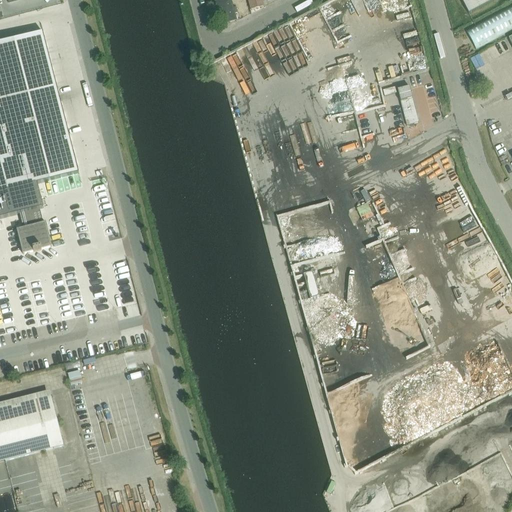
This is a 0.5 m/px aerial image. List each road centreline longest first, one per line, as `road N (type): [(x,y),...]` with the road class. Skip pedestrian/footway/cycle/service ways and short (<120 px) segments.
road 1 (unclassified): [(211,511),(75,0)]
road 2 (unclassified): [(432,0),(481,172),(511,228)]
road 3 (unknown): [(0,351),(94,324),(98,310),(70,197)]
road 4 (unknown): [(165,351),(89,378),(84,388),(99,473)]
road 5 (unclassified): [(303,0),(228,38),(206,29),(198,0)]
